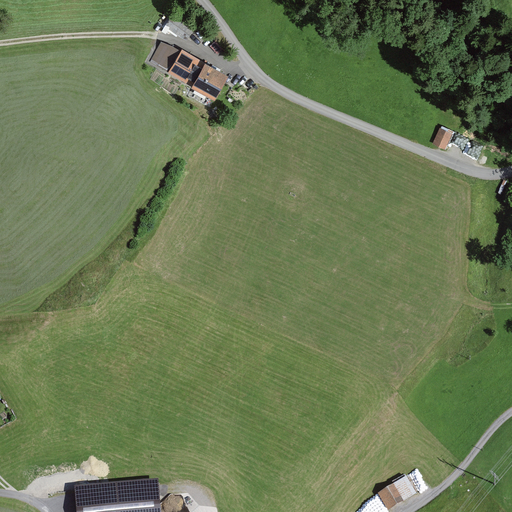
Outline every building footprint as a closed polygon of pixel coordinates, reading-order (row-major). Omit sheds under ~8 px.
[(195,25),(173,12),(164,25),(187,39),(195,25)] [(175,50),(159,43),(151,62),(167,69),(175,50)] [(210,97),(222,75),(179,51),(166,73),(210,97)] [(455,132),(440,126),(433,144),(448,150),(455,132)] [(406,477),(378,494),(389,511),(417,494),(406,477)] [(159,511),(156,480),(71,490),(73,511),(159,511)]
